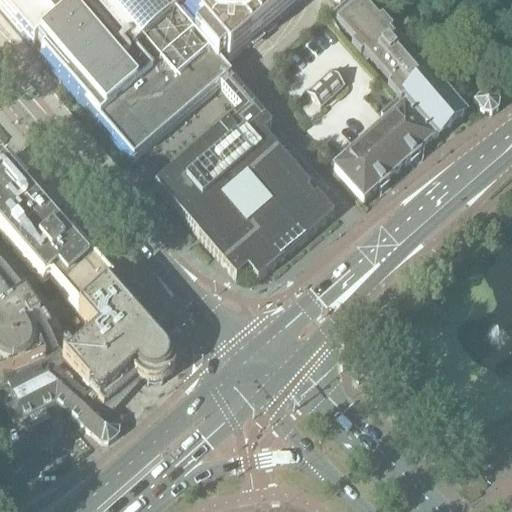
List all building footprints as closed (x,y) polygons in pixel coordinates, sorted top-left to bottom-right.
[(312,202),(306,195),(309,192),(262,137),(270,130),(228,81),(229,80),(218,67),(225,61),(228,64),(300,2),(298,0),(0,0),(0,10),(33,48),(36,45),(43,53),(40,57),(132,164),(219,89),(240,114),(154,189),(197,239),(235,283),(246,273),(256,285),(332,219),(316,200),(312,202)] [(326,22),(397,103),(431,142),(434,140),(435,141),(463,116),(362,0),(350,0),(338,11),(326,22)] [(330,75),(306,96),(318,110),(342,89),(330,75)] [(472,103),(481,116),(482,117),(490,118),(497,113),(499,105),(489,91),(472,103)] [(431,142),(397,103),(380,118),(386,124),(366,142),(358,133),(344,146),(352,155),(333,172),(362,205),(432,143),(431,142)] [(48,282),(77,315),(106,289),(111,284),(72,239),(66,243),(21,191),(26,187),(5,162),(0,165),(0,237),(43,287),(48,282)] [(0,393),(48,370),(105,421),(106,421),(139,384),(140,385),(142,386),(146,387),(149,388),(153,388),(155,388),(157,387),(160,386),(163,385),(167,383),(169,380),(170,378),(172,376),(173,374),(174,371),(174,369),(174,367),(174,364),(174,362),(174,360),(173,357),(173,356),(172,354),(171,352),(169,351),(131,306),(129,308),(121,298),(122,297),(121,295),(119,297),(120,298),(116,301),(106,289),(77,315),(96,336),(65,363),(63,361),(61,355),(60,355),(49,332),(45,324),(50,321),(41,305),(36,308),(22,287),(5,267),(0,261),(0,393)] [(70,321),(70,331),(81,331),(81,321),(70,321)] [(105,421),(48,370),(0,393),(0,401),(12,426),(16,425),(23,441),(26,445),(30,448),(35,451),(41,452),(46,451),(51,450),(55,447),(59,443),(61,438),(62,433),(61,428),(69,419),(100,446),(107,447),(117,438),(118,432),(106,421),(105,421)]
